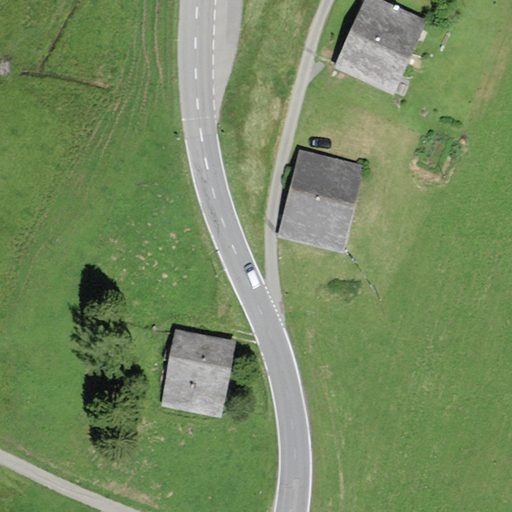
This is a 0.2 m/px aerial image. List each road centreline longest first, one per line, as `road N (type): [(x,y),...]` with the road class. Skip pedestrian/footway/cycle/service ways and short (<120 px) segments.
road 1 (primary): [(290,511),(293,428),(275,340),(221,217),(201,139),(197,0)]
road 2 (track): [(330,0),(313,35),(275,197),(269,324)]
road 3 (track): [(0,456),(122,511)]
